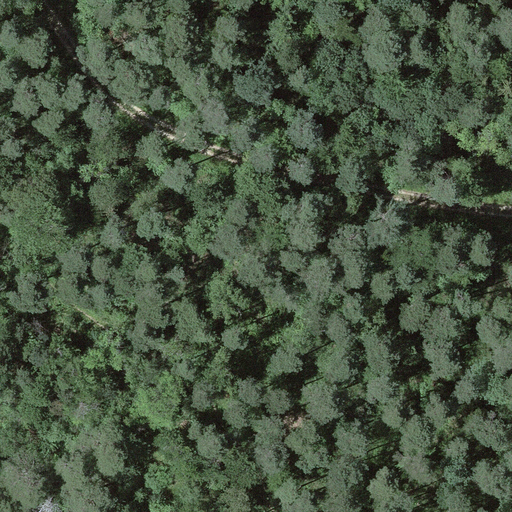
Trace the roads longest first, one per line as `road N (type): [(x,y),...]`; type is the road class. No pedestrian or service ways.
road 1 (track): [(511,212),(244,168),(116,108),(33,0)]
road 2 (track): [(0,254),(117,326),(216,406),(253,488),(280,511)]
